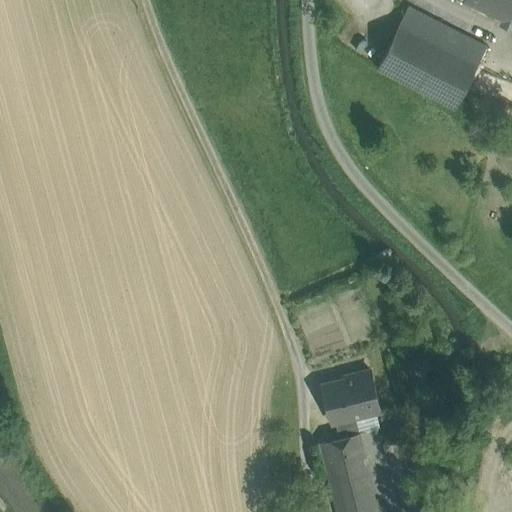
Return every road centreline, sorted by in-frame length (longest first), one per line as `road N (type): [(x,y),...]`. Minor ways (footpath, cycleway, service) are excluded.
road 1 (track): [(316,511),(298,342),(192,121),(145,0)]
road 2 (unclassified): [(310,0),(327,133),(370,194),(511,326)]
